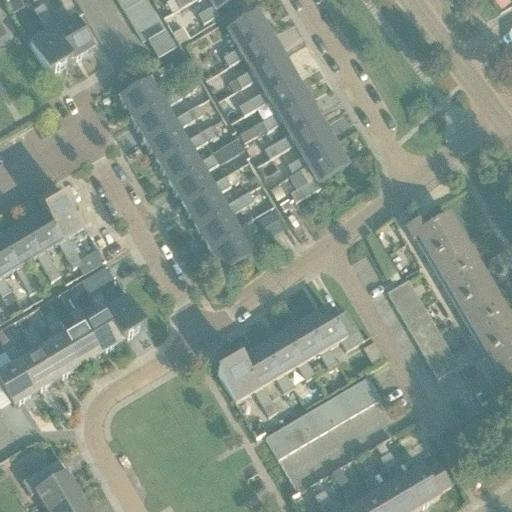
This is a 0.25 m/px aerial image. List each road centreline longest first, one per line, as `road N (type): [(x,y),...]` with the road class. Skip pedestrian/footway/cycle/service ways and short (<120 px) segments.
road 1 (residential): [(196,337),(77,130),(0,179)]
road 2 (residential): [(196,337),(405,182)]
road 3 (residential): [(130,511),(96,457),(95,408),(196,337)]
road 4 (residential): [(405,182),(296,0)]
